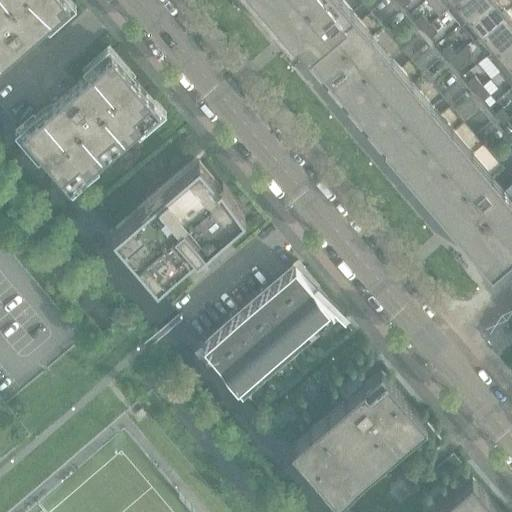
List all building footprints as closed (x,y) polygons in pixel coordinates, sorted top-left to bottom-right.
[(0,0),(0,59),(69,1),(67,0),(0,0)] [(489,176),(338,0),(261,0),(293,38),(296,35),(306,47),(303,49),(445,215),(447,212),(456,222),(453,224),(489,267),(511,243),(511,194),(511,193),(503,184),(495,192),(485,180),(489,176)] [(460,23),(486,0),(455,0),(446,7),(460,23)] [(473,38),(506,10),(497,0),(486,0),(460,23),(473,38)] [(486,54),(511,31),(511,17),(506,10),(473,38),(486,54)] [(428,22),(421,13),(414,19),(421,28),(428,22)] [(436,31),(428,22),(421,28),(429,37),(436,31)] [(499,70),(511,58),(511,31),(486,54),(499,70)] [(455,54),(447,44),(440,50),(448,59),(455,54)] [(69,183),(159,107),(111,51),(22,127),(69,183)] [(463,62),(455,54),(448,59),(455,68),(463,62)] [(511,84),(511,58),(499,70),(511,84)] [(482,85),(474,76),(467,81),(475,91),(482,85)] [(489,93),(482,85),(475,91),(482,99),(489,93)] [(509,117),(501,107),(494,113),(502,123),(509,117)] [(204,247),(244,213),(222,182),(219,184),(198,160),(112,233),(156,285),(199,249),(201,250),(200,248),(203,246),(204,247)] [(336,315),(293,264),(202,342),(248,393),(250,381),(284,353),(288,356),(292,353),(295,350),(292,345),(318,324),(336,315)] [(503,511),(380,368),(357,341),(268,417),(291,444),(290,444),(336,498),(336,499),(347,511),(503,511)]
